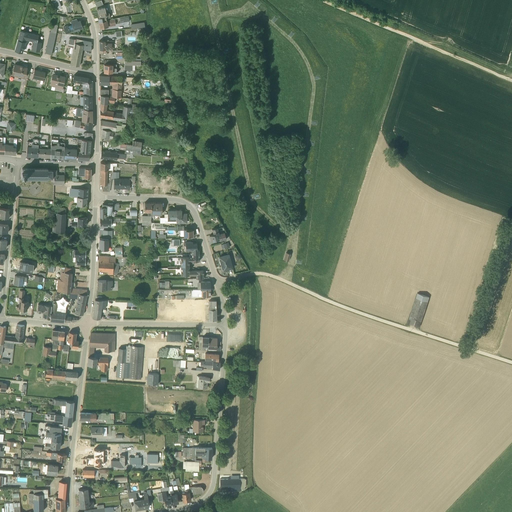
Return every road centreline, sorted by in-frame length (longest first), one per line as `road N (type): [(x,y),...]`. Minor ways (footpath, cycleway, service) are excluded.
road 1 (unclassified): [(218,282),(262,273),(511,360)]
road 2 (track): [(511,79),(322,0)]
road 3 (residential): [(69,511),(87,324)]
road 4 (residential): [(196,504),(213,482),(225,325)]
road 5 (residential): [(218,282),(184,202),(95,197)]
road 6 (residential): [(225,325),(87,324)]
road 7 (residential): [(1,320),(15,190)]
road 8 (residential): [(87,324),(95,197)]
